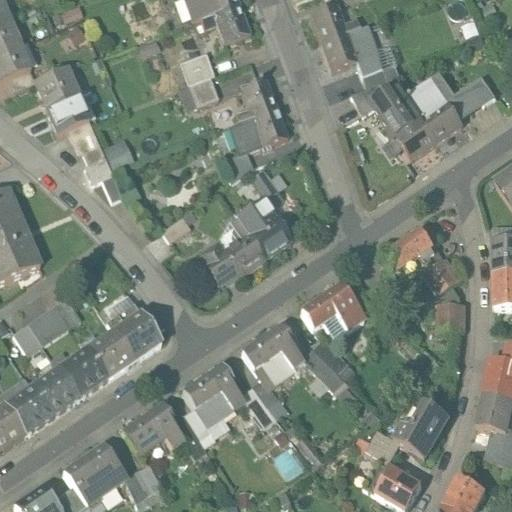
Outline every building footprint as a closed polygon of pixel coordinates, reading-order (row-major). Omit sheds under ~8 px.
[(0,0),(0,29),(10,25),(0,0)] [(237,0),(179,0),(190,30),(211,23),(242,12),(237,0)] [(343,10),(310,22),(320,49),(353,37),(343,10)] [(242,12),(211,23),(222,52),(252,41),(242,12)] [(10,25),(0,29),(0,59),(21,50),(10,25)] [(353,37),(320,49),(331,77),(364,64),(353,37)] [(21,50),(0,59),(0,90),(32,76),(21,50)] [(207,58),(178,71),(188,94),(209,84),(217,81),(207,58)] [(73,74),(35,91),(46,116),(84,99),(73,74)] [(435,81),(405,102),(439,151),(469,130),(435,81)] [(188,94),(182,97),(192,118),(219,106),(209,84),(188,94)] [(268,86),(240,97),(253,129),(281,118),(268,86)] [(401,95),(377,112),(416,167),(439,151),(405,102),(401,95)] [(84,99),(46,116),(56,141),(94,124),(84,99)] [(291,143),(281,118),(253,129),(228,139),(238,164),(291,143)] [(119,173),(138,162),(127,142),(108,153),(119,173)] [(511,166),(489,182),(511,215),(511,166)] [(269,168),(250,180),(266,203),(270,209),(289,196),(269,168)] [(6,196),(0,198),(0,289),(38,273),(6,196)] [(266,203),(233,226),(247,245),(262,267),(295,245),(270,209),(266,203)] [(187,220),(166,234),(174,246),(195,232),(187,220)] [(422,234),(381,261),(395,281),(436,252),(422,234)] [(511,243),(488,244),(489,278),(511,276),(511,243)] [(262,267),(247,245),(203,275),(218,297),(262,267)] [(441,262),(422,278),(438,301),(458,288),(441,262)] [(490,313),(511,312),(511,276),(489,278),(490,313)] [(343,288),(300,317),(313,336),(334,321),(346,338),(367,324),(343,288)] [(13,335),(27,359),(87,325),(73,301),(13,335)] [(437,308),(437,336),(465,336),(465,308),(437,308)] [(105,329),(112,339),(132,368),(160,350),(133,311),(105,329)] [(278,325),(239,356),(261,389),(265,385),(272,394),(303,368),(287,345),(292,342),(278,325)] [(112,339),(85,358),(105,387),(132,368),(112,339)] [(511,348),(502,346),(498,362),(487,360),(479,394),(511,402),(511,348)] [(328,353),(312,377),(332,397),(347,371),(328,353)] [(85,358),(58,376),(77,406),(105,387),(85,358)] [(222,369),(182,398),(195,417),(207,435),(222,423),(243,408),(241,405),(228,385),(231,380),(222,369)] [(58,376),(30,394),(50,424),(77,406),(58,376)] [(261,389),(254,395),(275,427),(289,417),(272,394),(265,385),(261,389)] [(30,394),(3,412),(24,443),(50,424),(30,394)] [(511,404),(511,402),(479,394),(470,428),(504,437),(511,404)] [(275,427),(254,395),(241,405),(243,408),(262,437),(275,427)] [(161,411),(121,437),(140,462),(162,446),(172,459),(187,449),(161,411)] [(0,458),(24,443),(3,412),(0,414),(0,458)] [(391,423),(382,440),(400,451),(428,470),(450,426),(424,413),(413,435),(391,423)] [(195,417),(184,425),(205,453),(230,436),(222,423),(207,435),(195,417)] [(356,473),(368,483),(373,474),(386,484),(390,476),(400,451),(382,440),(377,437),(356,473)] [(104,447),(62,476),(72,491),(61,498),(70,511),(84,511),(124,484),(128,481),(104,447)] [(149,469),(128,481),(124,484),(134,509),(162,493),(149,469)] [(362,494),(376,503),(390,511),(409,511),(419,491),(390,476),(386,484),(373,474),(368,483),(362,494)] [(457,484),(442,511),(476,511),(484,498),(457,484)] [(16,511),(60,511),(45,489),(14,509),(16,511)]
